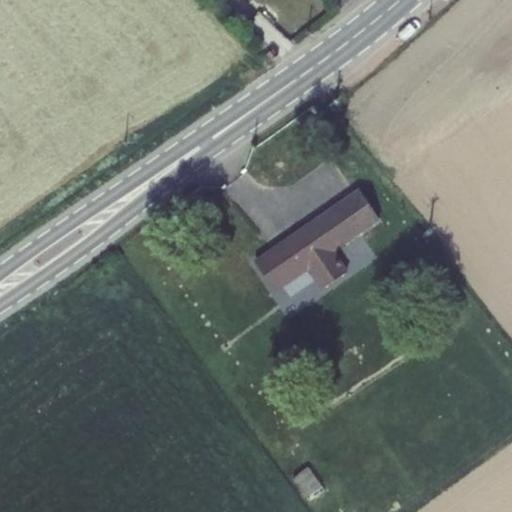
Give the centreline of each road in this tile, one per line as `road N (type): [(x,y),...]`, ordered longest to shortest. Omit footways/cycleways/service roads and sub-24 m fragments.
road 1 (tertiary): [(401,0),(0,289)]
road 2 (unknown): [(234,123),(252,173),(281,210),(297,210),(348,173)]
